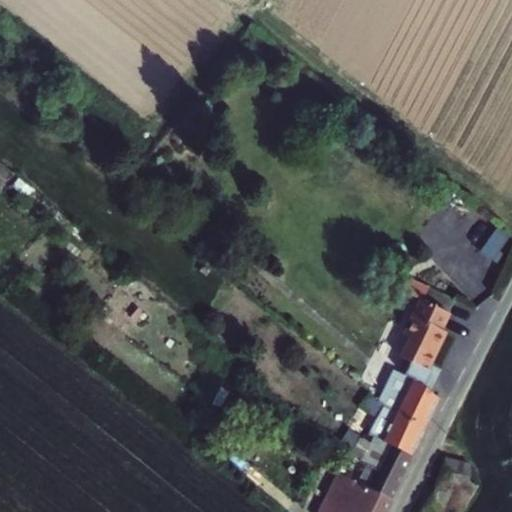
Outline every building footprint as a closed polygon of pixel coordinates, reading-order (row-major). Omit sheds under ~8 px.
[(492,260),(508,234),(496,226),(480,252),(492,260)] [(423,301),(414,327),(446,336),(455,309),(423,301)] [(414,327),(402,352),(430,377),(450,337),(446,336),(414,327)] [(402,352),(398,350),(391,361),(410,378),(400,399),(430,415),(443,387),(430,377),(402,352)] [(367,398),(360,407),(368,413),(380,395),(370,387),(363,395),(367,398)] [(430,415),(400,399),(388,426),(400,432),(395,442),(413,449),(430,415)] [(365,419),(353,438),(368,451),(380,433),(365,419)] [(394,488),(413,449),(395,442),(390,438),(372,476),(394,488)] [(382,511),(394,488),(372,476),(359,468),(338,511),(382,511)]
